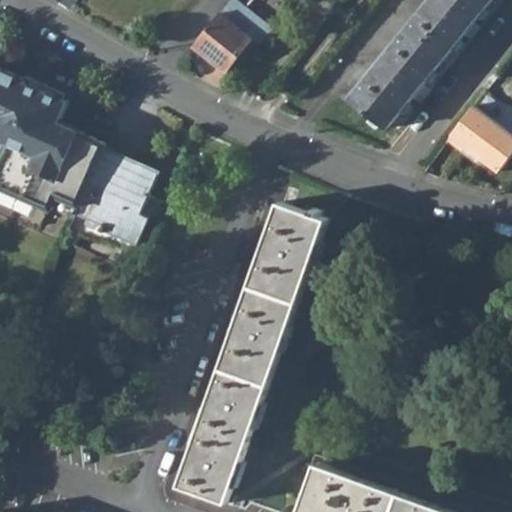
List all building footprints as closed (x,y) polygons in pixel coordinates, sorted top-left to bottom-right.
[(230,0),(221,11),(195,44),(227,70),(253,37),(266,21),(240,0),(230,0)] [(389,127),(491,0),(430,0),(352,97),(389,127)] [(275,28),(266,21),(253,37),(262,44),(275,28)] [(81,205),(107,148),(109,143),(80,131),(79,134),(59,125),(69,101),(45,90),(48,85),(30,77),(29,79),(0,66),(0,137),(9,141),(0,162),(0,186),(53,209),(59,196),(81,205)] [(511,130),(477,104),(450,139),(463,149),(466,145),(501,171),(511,157),(511,130)] [(81,205),(78,211),(105,223),(103,228),(138,244),(150,217),(142,213),(162,172),(107,148),(81,205)] [(202,153),(194,171),(210,178),(218,161),(202,153)] [(282,201),(180,485),(228,503),(330,219),(282,201)] [(457,511),(319,462),(302,511),(305,511),(457,511)]
